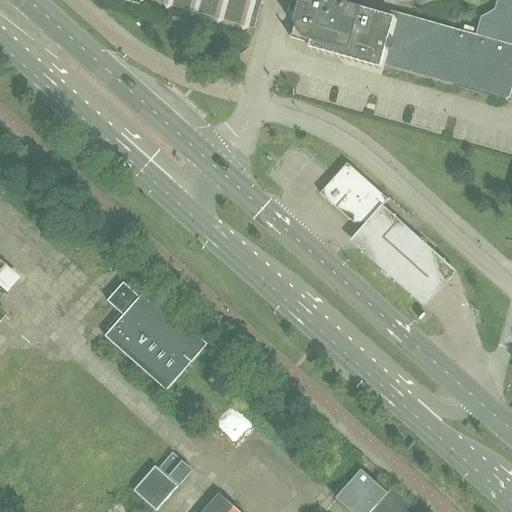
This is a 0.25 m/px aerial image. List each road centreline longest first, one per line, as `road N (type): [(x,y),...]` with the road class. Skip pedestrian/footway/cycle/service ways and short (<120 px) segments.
road 1 (unclassified): [(511,288),(321,126),(252,101),(218,170)]
road 2 (tertiary): [(484,407),(218,170)]
road 3 (tertiary): [(188,207),(414,409)]
road 4 (tertiary): [(218,170),(27,0)]
road 5 (tertiary): [(0,45),(188,207)]
road 6 (tertiary): [(414,409),(511,493)]
